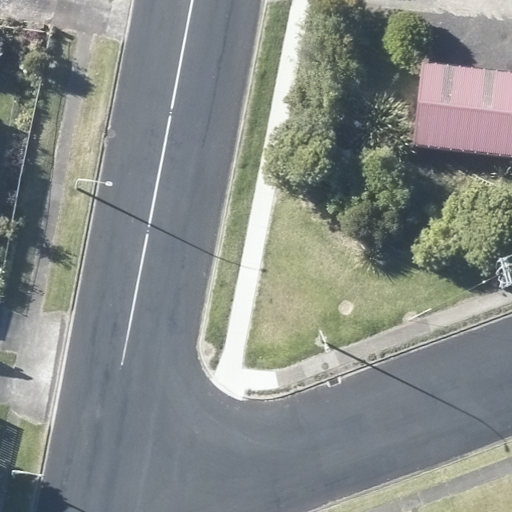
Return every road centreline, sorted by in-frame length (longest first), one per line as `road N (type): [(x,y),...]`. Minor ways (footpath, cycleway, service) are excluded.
road 1 (tertiary): [(93,511),(195,0)]
road 2 (residential): [(153,511),(511,389)]
